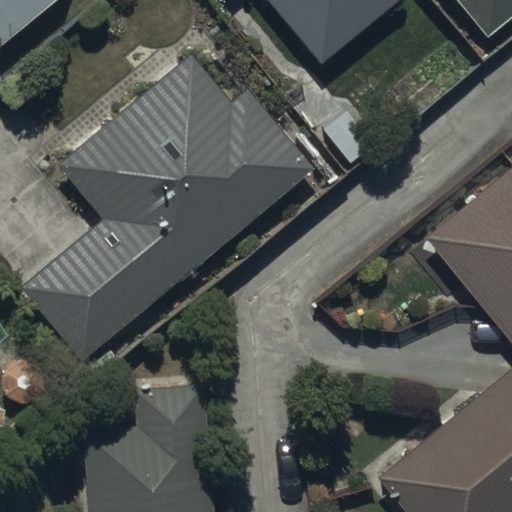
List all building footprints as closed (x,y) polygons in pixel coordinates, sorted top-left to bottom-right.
[(0,0),(0,49),(59,0),(0,0)] [(270,0),(316,57),(387,0),(270,0)] [(511,0),(461,0),(482,25),(511,0)] [(90,363),(320,170),(254,92),(240,103),(197,53),(65,165),(109,217),(26,287),(90,363)] [(404,232),(502,351),(358,469),(393,511),(511,511),(511,156),(505,148),(404,232)] [(222,511),(214,391),(144,395),(146,435),(91,439),(96,511),(222,511)]
